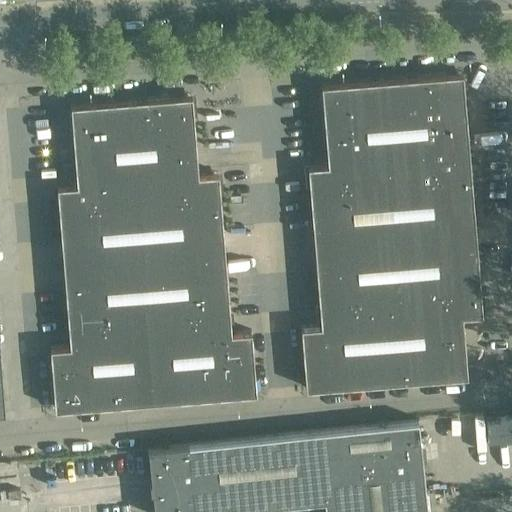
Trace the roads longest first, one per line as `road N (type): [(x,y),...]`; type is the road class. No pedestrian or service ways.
road 1 (unclassified): [(27,438),(2,124),(7,86)]
road 2 (unclassified): [(280,411),(254,66)]
road 3 (tertiary): [(0,23),(325,0)]
road 4 (unclassified): [(511,60),(482,49),(254,66)]
road 5 (unclassified): [(27,438),(280,411)]
road 6 (unclassified): [(254,66),(7,86)]
road 7 (unclassified): [(280,411),(511,393)]
